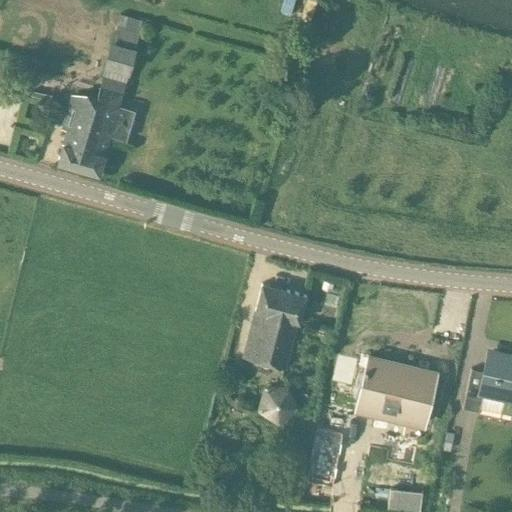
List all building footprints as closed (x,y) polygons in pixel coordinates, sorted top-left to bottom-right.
[(116,25),(139,32),(142,20),(119,14),(116,25)] [(123,81),(126,73),(128,73),(139,32),(116,25),(112,40),(110,40),(106,53),(102,66),(108,68),(106,76),(123,81)] [(117,104),(123,81),(106,76),(98,104),(72,97),(62,128),(66,129),(57,162),(97,174),(108,135),(126,140),(134,110),(117,104)] [(242,356),(284,367),(296,320),(298,321),(306,294),(261,282),(242,356)] [(470,368),(462,407),(473,409),(478,411),(479,406),(501,411),(504,397),(511,398),(511,358),(487,353),(483,370),(481,370),(470,368)] [(355,409),(422,425),(435,370),(368,354),(355,409)] [(265,384),(256,408),(277,423),(278,421),(294,409),(297,407),(289,384),(265,384)] [(418,440),(422,425),(406,421),(402,436),(418,440)] [(297,477),(306,437),(292,433),(282,473),(297,477)]
